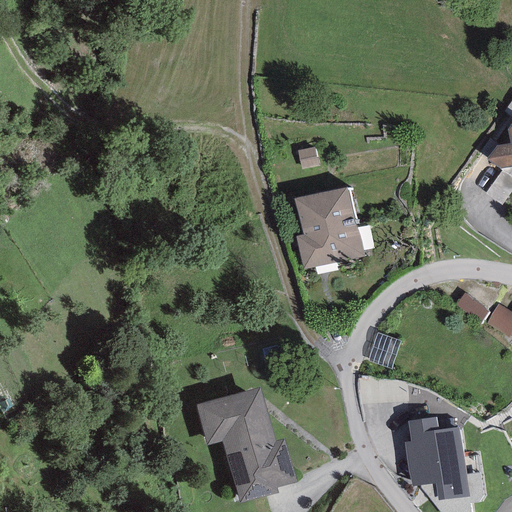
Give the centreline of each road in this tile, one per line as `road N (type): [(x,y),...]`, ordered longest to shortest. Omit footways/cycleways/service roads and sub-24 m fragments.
road 1 (track): [(350,367),(303,314),(256,172),(231,136),(194,124),(77,119),(18,63),(0,27)]
road 2 (residential): [(511,275),(463,269),(421,276),(364,328),(350,367),(354,419),(368,457),(408,511)]
road 3 (track): [(256,172),(241,80),(246,0)]
